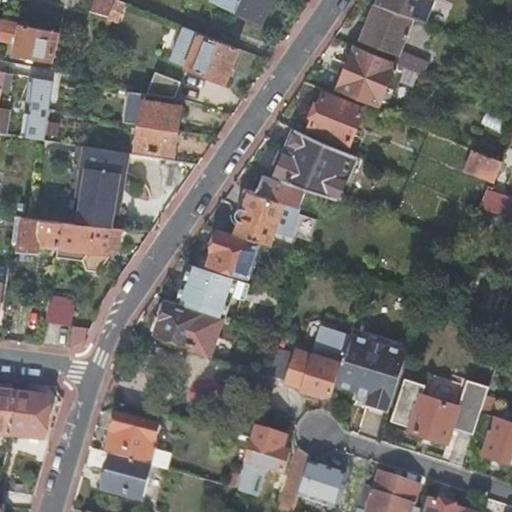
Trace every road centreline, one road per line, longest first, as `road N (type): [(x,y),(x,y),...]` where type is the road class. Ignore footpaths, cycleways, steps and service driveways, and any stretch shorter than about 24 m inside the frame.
road 1 (residential): [(96,372),(167,241),(333,0)]
road 2 (residential): [(511,496),(317,435)]
road 3 (residential): [(53,511),(96,372)]
